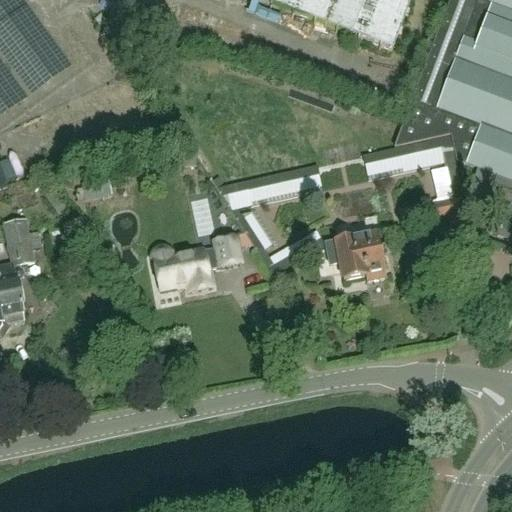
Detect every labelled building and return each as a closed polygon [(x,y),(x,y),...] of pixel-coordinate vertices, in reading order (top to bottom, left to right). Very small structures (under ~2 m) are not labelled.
[(214,0),(223,3),(224,0),(253,0),(393,53),(412,0),(214,0)] [(511,0),(448,0),(442,17),(400,130),(393,150),(452,137),(457,165),(478,172),(467,201),(511,218),(511,0)] [(104,200),(101,185),(80,189),(84,203),(104,200)] [(402,233),(449,223),(458,269),(476,264),(463,200),(398,214),(402,233)] [(511,228),(494,221),(488,235),(509,243),(511,235),(511,228)] [(0,269),(0,298),(1,299),(7,329),(24,326),(16,284),(21,283),(24,278),(23,272),(19,268),(33,266),(24,223),(3,227),(11,267),(0,269)] [(329,269),(338,267),(341,283),(363,279),(364,285),(384,281),(375,236),(324,246),(329,269)] [(153,263),(152,263),(157,292),(184,288),(186,297),(212,292),(208,272),(240,266),(234,238),(213,242),(215,251),(173,259),(172,255),(169,252),(165,250),(161,249),(157,251),(154,254),(152,258),(153,263)]
